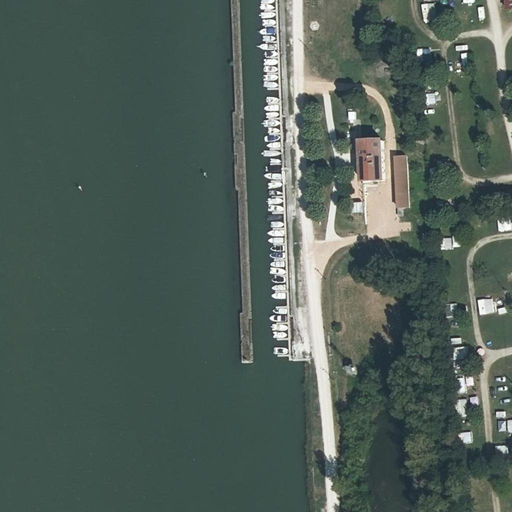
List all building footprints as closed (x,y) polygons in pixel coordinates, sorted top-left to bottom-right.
[(472,2),(473,20),(487,19),(486,1),(472,2)] [(424,9),(429,29),(437,27),(431,7),(424,9)] [(439,50),(421,51),(421,62),(440,61),(439,50)] [(363,185),(383,185),(381,141),(361,142),(363,185)] [(401,154),(404,206),(417,205),(414,153),(401,154)] [(358,203),(367,203),(366,185),(357,186),(358,203)] [(463,207),(475,206),(474,194),(463,194),(463,207)] [(368,215),(367,204),(358,205),(358,215),(368,215)] [(479,232),(491,231),(491,217),(478,218),(479,232)] [(455,248),(464,248),(464,236),(455,236),(455,248)] [(454,237),(443,238),(444,251),(454,250),(454,237)] [(511,263),(499,266),(500,272),(511,270),(511,263)] [(497,307),(507,305),(506,297),(496,299),(497,307)] [(495,314),(495,299),(480,300),(481,315),(495,314)] [(470,313),(469,301),(456,302),(457,314),(470,313)] [(456,349),(457,361),(469,360),(468,348),(456,349)] [(511,373),(498,379),(501,386),(511,381),(511,373)] [(460,392),(467,391),(466,378),(458,378),(460,392)] [(471,433),(462,434),(464,444),(472,443),(471,433)] [(498,458),(509,457),(508,446),(497,447),(498,458)]
